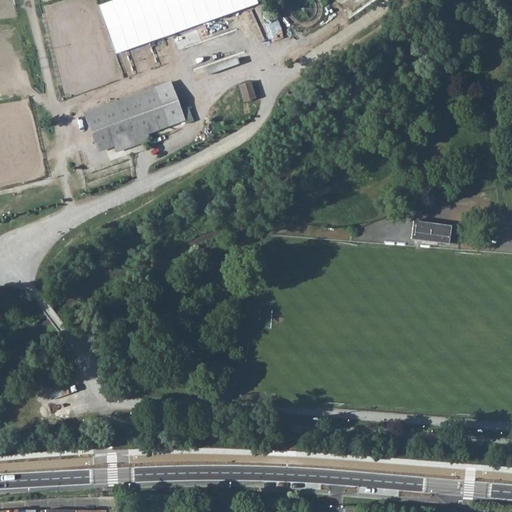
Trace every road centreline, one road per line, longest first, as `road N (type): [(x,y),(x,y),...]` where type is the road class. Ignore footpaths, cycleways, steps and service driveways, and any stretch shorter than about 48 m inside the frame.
road 1 (track): [(453,60),(462,80),(450,112),(414,163),(366,197),(333,182),(75,345)]
road 2 (secondary): [(0,481),(226,472),(452,487)]
road 3 (track): [(69,221),(65,135),(31,0)]
road 4 (track): [(141,184),(141,161),(184,138),(229,79),(264,76)]
